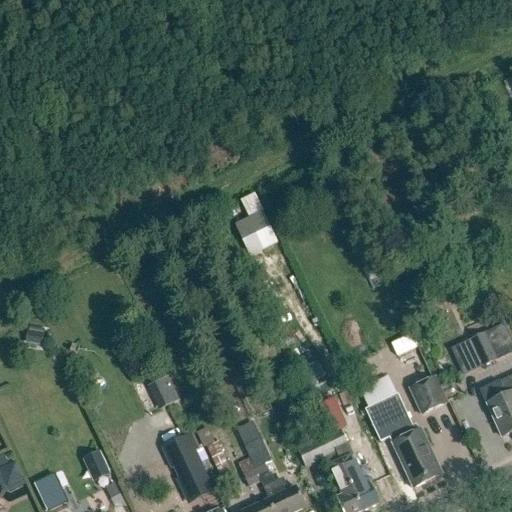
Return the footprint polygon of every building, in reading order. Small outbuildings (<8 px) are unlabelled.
[(292,347),(310,336),(292,306),(274,317),(292,347)] [(511,347),(502,324),(486,331),(499,360),(511,354),(511,347)] [(470,338),(483,367),(499,360),(486,331),(470,338)] [(43,348),(45,335),(29,332),(27,346),(43,348)] [(414,337),(392,344),(395,353),(417,346),(414,337)] [(488,406),(503,439),(511,434),(511,378),(499,384),(505,398),(488,406)] [(164,409),(178,402),(167,380),(153,386),(164,409)] [(410,391),(422,417),(447,405),(436,380),(410,391)] [(390,440),(413,491),(443,477),(422,432),(416,434),(398,396),(366,412),(381,444),(390,440)] [(314,409),(327,438),(340,432),(346,429),(333,400),(314,409)] [(269,462),(252,423),(237,430),(254,469),(269,462)] [(347,447),(340,432),(327,438),(323,429),(293,444),(305,467),(347,447)] [(196,432),(163,441),(181,502),(213,493),(196,432)] [(234,480),(217,444),(207,449),(224,485),(234,480)] [(12,450),(0,454),(0,485),(3,493),(25,485),(12,450)] [(87,473),(103,465),(98,455),(81,462),(87,473)] [(340,464),(362,511),(367,511),(379,507),(370,486),(365,488),(351,459),(340,464)] [(338,500),(343,511),(362,511),(340,464),(329,469),(342,498),(338,500)] [(258,478),(267,474),(264,466),(255,470),(258,478)] [(258,478),(255,470),(243,476),(249,489),(261,483),(258,478)] [(261,483),(270,502),(274,511),(302,511),(307,510),(297,489),(289,493),(282,478),(275,482),(270,472),(267,474),(258,478),(261,483)] [(113,486),(104,490),(109,501),(119,496),(113,486)] [(45,511),(77,511),(81,511),(75,499),(45,511)] [(248,511),(274,511),(270,502),(248,511)]
